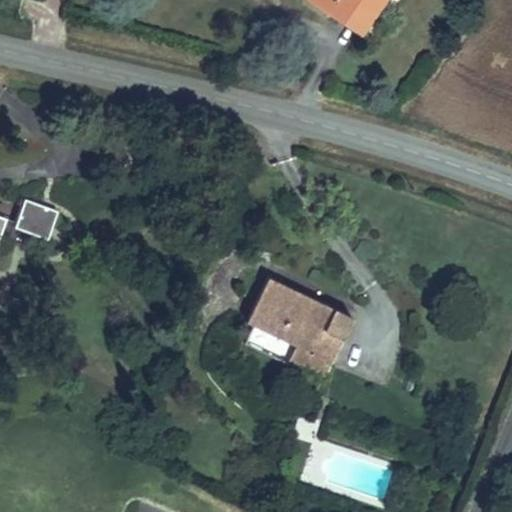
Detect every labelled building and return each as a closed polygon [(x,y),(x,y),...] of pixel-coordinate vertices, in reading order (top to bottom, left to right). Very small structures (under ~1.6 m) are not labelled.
[(315,0),(343,18),(354,0),(357,0),(374,11),(381,0),(315,0)] [(36,203),(25,234),(56,247),(69,217),(36,203)] [(0,257),(13,221),(0,216),(0,257)] [(357,326),(272,286),(250,330),(335,370),(357,326)] [(320,440),(297,431),(290,448),(314,456),(320,440)]
